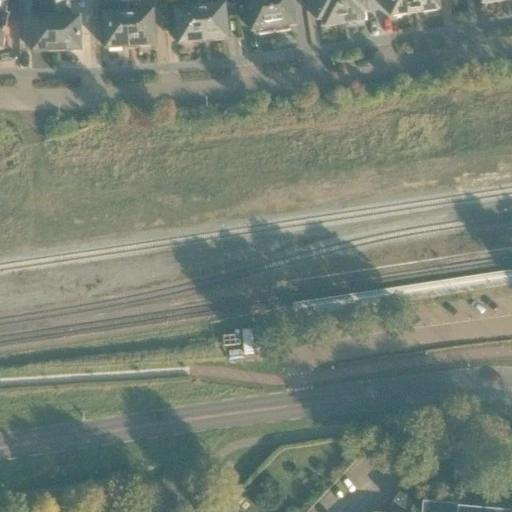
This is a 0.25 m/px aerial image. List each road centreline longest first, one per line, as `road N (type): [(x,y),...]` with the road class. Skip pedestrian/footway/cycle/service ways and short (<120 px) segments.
road 1 (residential): [(0,98),(132,99),(511,47)]
road 2 (secondary): [(0,451),(418,392)]
road 3 (track): [(29,100),(36,157),(52,171),(360,126)]
